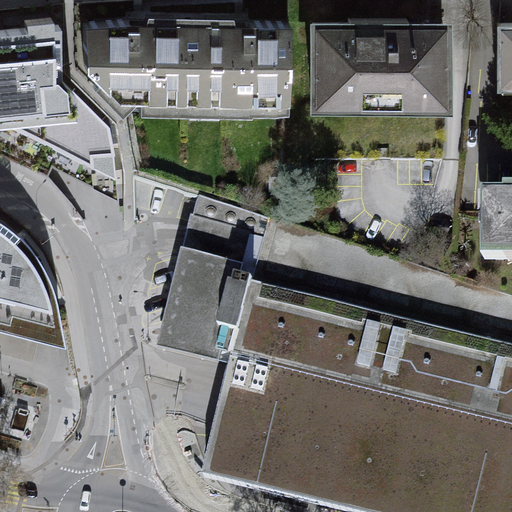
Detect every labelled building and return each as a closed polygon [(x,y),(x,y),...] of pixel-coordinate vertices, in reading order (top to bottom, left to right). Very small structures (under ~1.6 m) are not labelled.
[(143,26),(86,26),(86,67),(127,111),(292,114),(294,28),(235,27),(232,19),(148,17),(143,26)] [(58,24),(0,30),(0,117),(70,112),(66,91),(57,83),(58,24)] [(449,24),(310,25),(311,116),(450,114),(449,24)] [(511,25),(496,26),(496,90),(511,89),(511,25)] [(511,511),(511,303),(421,267),(199,198),(168,357),(238,376),(233,393),(230,420),(218,481),(347,511),(511,511)] [(511,198),(489,199),(490,266),(511,265),(511,198)] [(0,327),(63,343),(54,292),(41,265),(17,239),(0,225),(0,327)]
